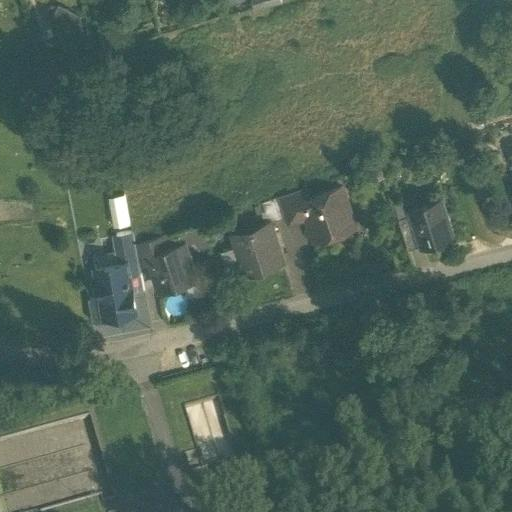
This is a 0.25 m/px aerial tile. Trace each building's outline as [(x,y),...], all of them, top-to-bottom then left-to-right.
[(80,13),(66,6),(59,20),(73,27),(80,13)] [(309,196),(305,184),(277,194),(287,223),(308,216),(303,199),(309,196)] [(309,196),(303,199),(308,216),(315,236),(353,224),(341,186),(309,196)] [(112,222),(130,220),(127,190),(109,192),(112,222)] [(440,196),(410,206),(411,211),(421,241),(452,231),(440,196)] [(411,211),(398,215),(408,245),(421,241),(411,211)] [(270,219),(233,231),(246,270),(282,258),(270,219)] [(166,230),(150,236),(154,250),(171,245),(166,230)] [(150,236),(135,241),(139,264),(151,261),(150,256),(149,252),(154,250),(150,236)] [(134,237),(115,241),(119,260),(126,259),(129,275),(141,272),(139,264),(135,241),(134,237)] [(154,250),(149,252),(150,256),(151,261),(161,288),(193,278),(181,242),(154,250)] [(119,260),(94,265),(100,294),(104,314),(105,314),(135,308),(129,275),(126,259),(119,260)] [(100,294),(88,296),(93,320),(106,318),(105,314),(104,314),(100,294)] [(218,396),(183,407),(196,452),(183,455),(189,474),(237,460),(218,396)] [(90,415),(0,440),(0,511),(50,511),(100,498),(102,505),(115,501),(90,415)]
